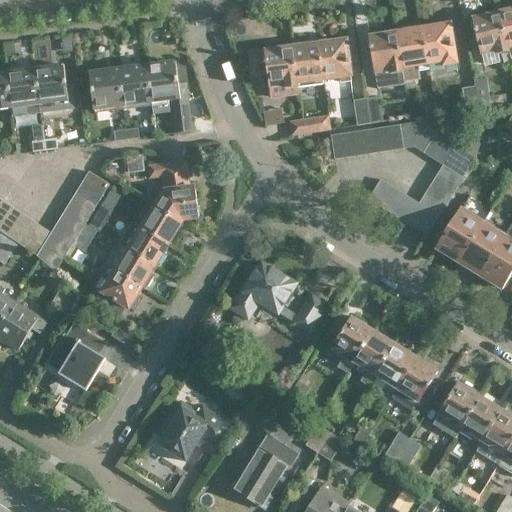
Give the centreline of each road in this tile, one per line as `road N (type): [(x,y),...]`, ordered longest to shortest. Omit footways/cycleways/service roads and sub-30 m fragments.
road 1 (residential): [(85,467),(270,181)]
road 2 (residential): [(270,181),(308,216),(511,342)]
road 3 (residential): [(199,0),(226,104),(270,181)]
